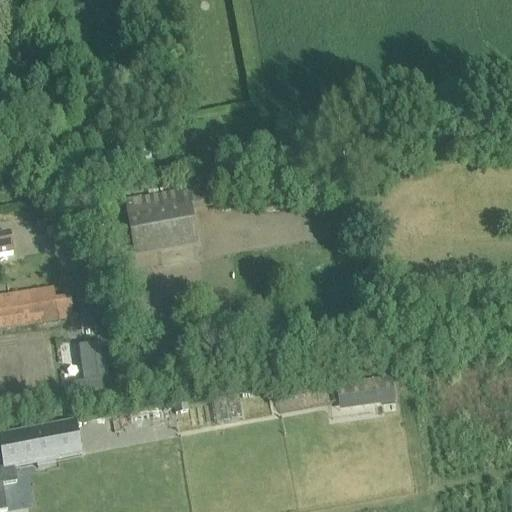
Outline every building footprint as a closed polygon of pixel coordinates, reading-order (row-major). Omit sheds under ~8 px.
[(124,214),(132,258),(197,247),(189,202),(124,214)] [(0,236),(0,259),(13,258),(9,235),(0,236)] [(0,299),(0,331),(58,323),(53,291),(0,299)] [(82,385),(73,386),(75,402),(110,397),(103,345),(77,349),(82,385)] [(339,395),(394,392),(393,380),(339,382),(339,395)] [(340,408),(396,405),(396,394),(339,396),(340,408)] [(0,440),(0,451),(4,472),(36,465),(37,469),(54,466),(53,462),(80,457),(74,426),(0,440)] [(13,470),(4,472),(4,474),(2,478),(0,478),(0,511),(6,511),(1,487),(16,484),(13,470)]
